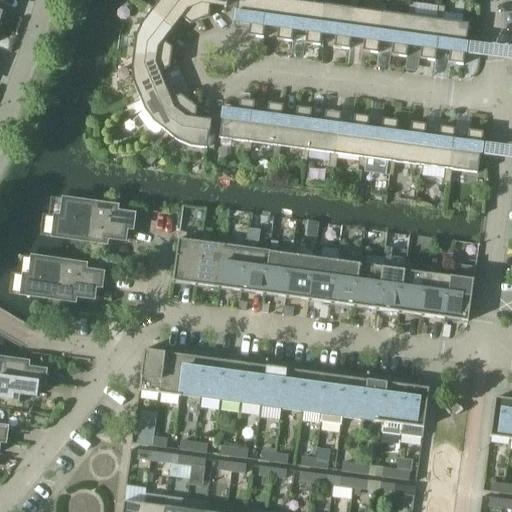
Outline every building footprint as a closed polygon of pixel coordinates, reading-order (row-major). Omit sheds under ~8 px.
[(161,0),(160,1),(154,9),(151,13),(172,30),(181,18),(190,26),(200,22),(191,0),(161,0)] [(191,0),(200,22),(209,18),(211,6),(226,8),(226,7),(227,0),(191,0)] [(227,0),(226,7),(237,9),(237,0),(227,0)] [(264,27),(267,0),(237,0),(237,9),(235,23),(250,25),(248,37),(263,39),(265,27),(264,27)] [(267,0),(264,27),(265,27),(278,29),(277,41),(292,43),(293,31),(292,31),(296,2),(300,2),(300,0),(267,0)] [(322,0),(321,5),(300,2),(296,2),(292,31),(293,31),(307,33),(305,45),(320,47),(322,35),(321,35),(325,6),(328,6),(329,0),(322,0)] [(351,0),(350,9),(328,6),(325,6),(321,35),(322,35),(336,37),(334,49),(349,51),(351,39),(350,39),(354,10),(357,10),(358,0),(351,0)] [(407,17),(386,14),(382,13),(378,43),(379,43),(393,45),(391,56),(406,58),(408,47),(407,46),(411,17),(414,18),(416,4),(409,3),(407,17)] [(136,39),(134,49),(134,54),(171,59),(172,49),(163,42),(172,30),(151,13),(154,9),(148,5),(142,13),(148,17),(141,25),(136,39)] [(379,13),(357,10),(354,10),(350,39),(351,39),(364,41),(363,52),(378,54),(379,43),(378,43),(382,13),(386,14),(387,6),(380,5),(379,13)] [(407,46),(408,47),(421,48),(420,60),(435,62),(436,50),(435,50),(439,21),(443,21),(445,8),(438,7),(436,21),(414,18),(411,17),(407,46)] [(469,25),(443,21),(439,21),(435,50),(436,50),(450,52),(448,64),(463,66),(464,54),(466,54),(467,44),(466,44),(469,25)] [(170,69),(171,59),(134,54),(134,49),(127,48),(126,58),(133,59),(132,69),(133,83),(137,93),(139,97),(164,87),(159,73),(170,69)] [(137,93),(131,96),(134,105),(141,102),(145,112),(138,117),(148,130),(157,136),(157,135),(162,129),(166,132),(189,102),(181,96),(170,101),(164,87),(139,97),(137,93)] [(251,152),(252,144),(248,143),(252,114),(253,114),(255,103),(240,101),(238,112),(223,110),(219,139),(245,143),(244,151),(251,152)] [(166,132),(162,129),(157,135),(165,141),(170,135),(178,142),(191,147),(207,149),(209,136),(211,123),(195,120),(197,109),(189,102),(166,132)] [(267,116),(253,114),(252,114),(248,143),(252,144),(273,147),(271,160),(279,161),(280,148),(277,147),(281,118),(282,118),(283,106),(268,104),(267,116)] [(308,160),(309,151),(305,151),(309,122),(310,122),(312,110),(297,108),(295,120),(282,118),(281,118),(277,147),(280,148),(302,150),(301,159),(308,160)] [(336,169),(338,155),(334,155),(338,126),(339,126),(341,114),(325,112),(324,124),(310,122),(309,122),(305,151),(309,151),(331,154),(329,168),(336,169)] [(353,128),(339,126),(338,126),(334,155),(338,155),(359,158),(358,166),(365,167),(366,159),(363,159),(367,130),(368,130),(369,118),(354,116),(353,128)] [(367,130),(363,159),(366,159),(365,167),(365,171),(386,174),(386,176),(393,177),(395,163),(391,163),(395,133),(396,134),(398,122),(383,120),(381,132),(368,130),(367,130)] [(391,163),(395,163),(416,166),(415,174),(422,175),(423,167),(420,166),(424,137),(425,137),(426,126),(411,124),(410,135),(396,134),(395,133),(391,163)] [(424,137),(420,166),(423,167),(422,175),(422,177),(443,180),(443,184),(450,185),(452,171),(448,170),(452,141),(453,141),(455,130),(440,128),(438,139),(425,137),(424,137)] [(467,143),(453,141),(452,141),(448,170),(452,171),(478,174),(480,155),(482,155),(483,145),(481,145),(483,133),(468,131),(467,143)] [(216,137),(209,136),(207,149),(214,150),(216,137)] [(56,200),(54,218),(126,228),(126,229),(132,230),(134,216),(118,214),(118,209),(119,209),(119,208),(56,200)] [(125,241),(126,229),(126,228),(54,218),(48,217),(45,236),(108,245),(108,243),(108,239),(125,241)] [(185,284),(195,286),(196,286),(202,243),(186,241),(187,233),(180,232),(179,232),(172,284),(180,285),(181,280),(185,281),(185,284)] [(203,235),(202,243),(196,286),(195,286),(195,287),(203,288),(204,283),(208,284),(207,287),(218,289),(219,289),(224,246),(209,244),(210,236),(203,235)] [(225,239),(224,246),(219,289),(218,289),(218,290),(226,291),(226,286),(230,287),(230,290),(240,292),(241,292),(247,251),(231,249),(232,240),(225,239)] [(248,243),(247,251),(241,292),(240,292),(240,293),(248,294),(249,289),(253,290),(252,293),(263,295),(264,295),(269,254),(254,252),(255,243),(248,243)] [(286,298),(285,299),(293,300),(294,295),(298,296),(298,300),(308,301),(309,301),(315,260),(299,258),(300,249),(301,244),(294,243),(293,249),(292,257),(286,298)] [(264,295),(263,295),(263,296),(271,297),(271,292),(275,293),(275,297),(286,298),(292,257),(276,255),(277,246),(270,246),(269,254),(264,295)] [(320,303),(331,304),(332,304),(337,263),(321,261),(322,253),(316,252),(315,260),(309,301),(308,301),(308,302),(316,303),(317,298),(321,299),(320,303)] [(338,255),(337,263),(332,304),(331,304),(331,305),(339,306),(339,301),(343,302),(343,306),(353,307),(354,307),(360,266),(344,264),(345,256),(338,255)] [(25,258),(22,276),(95,286),(95,287),(101,288),(103,274),(86,272),(87,267),(88,266),(25,258)] [(361,258),(360,266),(354,307),(353,307),(353,308),(361,309),(362,304),(366,305),(365,309),(376,310),(377,310),(382,269),(367,267),(368,259),(361,258)] [(377,310),(376,310),(376,311),(384,312),(384,308),(388,308),(388,312),(398,313),(399,313),(405,272),(389,270),(390,262),(383,261),(382,269),(377,310)] [(406,264),(405,272),(399,313),(398,313),(398,314),(406,315),(407,311),(411,311),(410,315),(421,316),(422,316),(427,275),(412,273),(413,265),(406,264)] [(444,319),(444,321),(452,321),(452,317),(456,317),(456,321),(468,323),(469,316),(475,269),(452,265),(450,278),(445,319),(444,319)] [(421,318),(429,318),(430,314),(434,314),(433,318),(444,319),(445,319),(450,278),(434,276),(435,268),(429,267),(427,275),(422,316),(421,316),(421,318)] [(93,299),(95,287),(95,286),(22,276),(16,275),(14,294),(77,303),(77,302),(76,302),(77,297),(93,299)] [(246,311),(247,303),(240,302),(239,310),(246,311)] [(450,327),(444,326),(442,338),(449,338),(450,327)] [(139,392),(160,395),(165,354),(146,351),(146,350),(145,350),(139,392)] [(186,357),(165,354),(160,395),(181,397),(181,396),(180,396),(186,357)] [(189,357),(186,357),(180,396),(181,396),(201,399),(206,360),(190,357),(190,356),(189,356),(189,357)] [(0,360),(0,378),(37,384),(37,385),(43,386),(45,372),(29,370),(29,365),(30,365),(30,364),(0,360)] [(221,402),(226,362),(206,360),(201,399),(221,402)] [(229,363),(226,362),(221,402),(241,404),(246,365),(231,363),(231,362),(230,361),(229,363)] [(267,368),(246,365),(241,404),(261,407),(267,368)] [(261,407),(260,419),(279,422),(281,410),(287,370),(271,368),(271,367),(270,367),(270,368),(267,368),(261,407)] [(307,373),(287,370),(281,410),(302,413),(307,373)] [(310,374),(307,373),(302,413),(322,415),(327,376),(312,374),(312,373),(310,372),(310,374)] [(341,426),(342,418),(347,379),(327,376),(322,415),(321,424),(341,426)] [(36,397),(37,385),(37,384),(0,378),(0,398),(19,401),(19,399),(19,395),(36,397)] [(351,379),(347,379),(342,418),(362,421),(368,381),(352,379),(352,378),(351,378),(351,379)] [(362,421),(382,423),(383,423),(388,384),(368,381),(362,421)] [(388,384),(383,423),(382,423),(381,433),(401,436),(403,426),(408,387),(392,385),(393,383),(391,383),(391,385),(388,384)] [(429,390),(408,387),(403,426),(401,436),(422,439),(423,429),(424,429),(429,390)] [(490,438),(511,441),(511,430),(511,400),(495,399),(490,438)] [(456,416),(463,411),(460,408),(454,401),(448,407),(447,406),(444,408),(449,415),(450,415),(452,418),(455,415),(456,416)] [(138,436),(136,445),(153,447),(154,438),(155,430),(147,429),(138,436)] [(167,440),(154,438),(153,447),(166,449),(167,440)] [(193,452),(194,444),(181,442),(180,451),(193,452)] [(208,445),(194,444),(193,452),(206,454),(208,445)] [(220,456),(234,458),(235,449),(221,447),(220,456)] [(248,451),(235,449),(234,458),(247,460),(248,451)] [(137,460),(151,462),(152,453),(139,451),(137,460)] [(165,455),(152,453),(151,462),(164,463),(165,455)] [(261,461),(274,463),(275,454),(262,453),(261,461)] [(289,456),(275,454),(274,463),(287,465),(289,456)] [(191,467),(192,458),(179,456),(178,465),(191,467)] [(206,460),(192,458),(191,467),(205,469),(206,460)] [(301,467),(315,469),(316,460),(302,458),(301,467)] [(329,462),(316,460),(315,469),(328,471),(329,462)] [(218,471),(232,473),(233,464),(219,462),(218,471)] [(246,465),(233,464),(232,473),(245,474),(246,465)] [(342,472),(355,474),(356,465),(343,464),(342,472)] [(369,467),(356,465),(355,474),(368,476),(369,467)] [(259,476),(272,478),(273,469),(260,467),(259,476)] [(287,471),(273,469),(272,478),(285,480),(287,471)] [(382,478),(395,480),(397,471),(383,469),(382,478)] [(410,473),(397,471),(395,480),(409,481),(410,473)] [(299,482),(313,483),(314,475),(300,473),(299,482)] [(327,476),(314,475),(313,483),(326,485),(327,476)] [(340,487),(353,489),(354,480),(341,478),(340,487)] [(367,482),(354,480),(353,489),(366,491),(367,482)] [(380,493),(393,494),(395,485),(381,484),(380,493)] [(490,493),(503,494),(505,486),(491,484),(490,493)] [(408,487),(395,485),(393,494),(407,496),(408,487)] [(124,502),(122,511),(143,511),(145,505),(144,505),(146,495),(146,489),(127,486),(125,502),(124,502)] [(511,486),(505,486),(503,494),(511,495),(511,486)] [(145,505),(143,511),(164,511),(166,497),(146,495),(144,505),(145,505)] [(166,497),(164,511),(185,511),(187,500),(166,497)] [(488,507),(501,509),(503,500),(489,498),(488,507)] [(187,500),(185,511),(205,511),(207,505),(207,503),(187,500)] [(511,501),(503,500),(501,509),(511,510),(511,501)]
